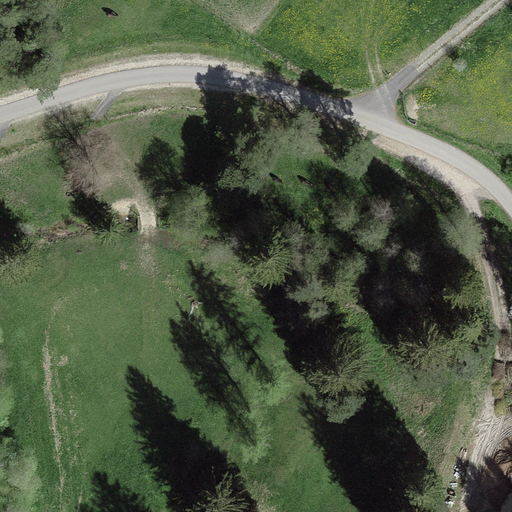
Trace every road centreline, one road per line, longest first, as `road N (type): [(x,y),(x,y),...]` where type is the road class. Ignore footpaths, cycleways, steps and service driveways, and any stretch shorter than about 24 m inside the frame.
road 1 (unclassified): [(511,208),(455,161),(362,116),(236,79),(136,74),(0,121)]
road 2 (track): [(362,116),(511,0)]
